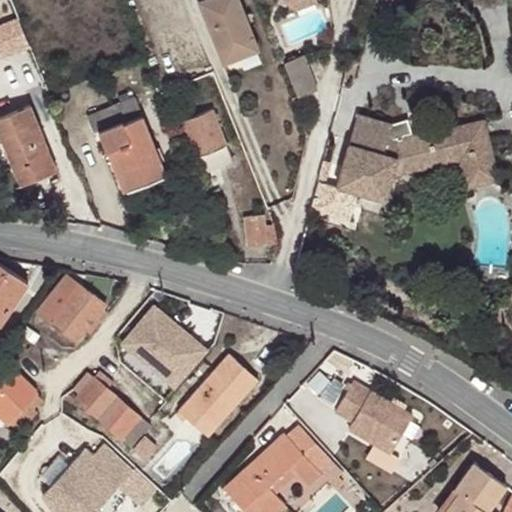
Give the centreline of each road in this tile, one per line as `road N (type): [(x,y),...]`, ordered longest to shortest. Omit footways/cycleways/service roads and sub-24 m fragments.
road 1 (residential): [(274,302),(351,0)]
road 2 (unknown): [(291,232),(193,0)]
road 3 (residential): [(343,328),(189,497)]
road 4 (unclassified): [(511,432),(421,367),(343,328)]
road 5 (unclassified): [(146,261),(140,286),(52,400)]
road 6 (unclassified): [(146,261),(0,236)]
road 7 (unclassified): [(274,302),(146,261)]
